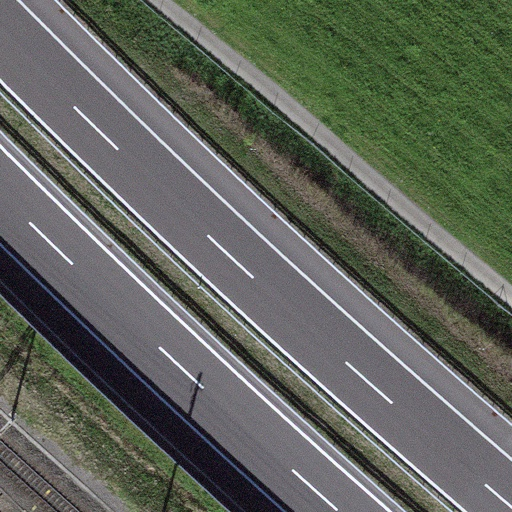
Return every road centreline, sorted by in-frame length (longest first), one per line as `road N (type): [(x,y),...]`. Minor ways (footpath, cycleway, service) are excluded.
road 1 (motorway): [(511,503),(286,304),(0,32)]
road 2 (motorway): [(0,198),(332,511)]
